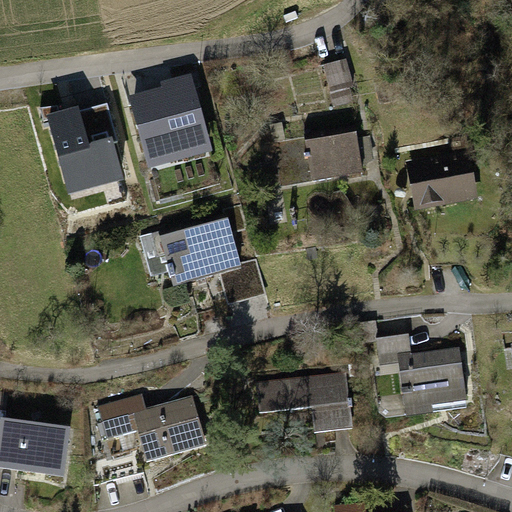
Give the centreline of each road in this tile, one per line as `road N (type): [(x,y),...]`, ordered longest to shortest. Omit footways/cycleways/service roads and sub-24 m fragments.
road 1 (residential): [(0,368),(108,371),(405,307),(511,302)]
road 2 (residential): [(147,511),(239,478),(307,467),(416,474),(511,501)]
road 3 (residential): [(0,77),(279,38),(341,15),(355,0)]
